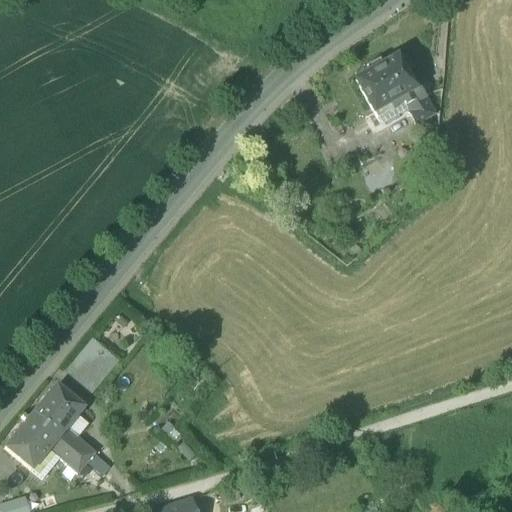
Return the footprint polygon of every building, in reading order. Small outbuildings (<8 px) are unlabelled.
[(407,113),(415,128),(416,127),(427,121),(434,117),(416,86),(413,88),(396,60),(382,68),(379,62),(366,69),(369,75),(355,83),(376,121),(402,106),(407,113)] [(380,129),(407,113),(402,106),(376,121),(380,129)] [(416,127),(420,135),(431,129),(427,121),(416,127)] [(91,341),(64,373),(92,397),(119,365),(91,341)] [(56,389),(30,420),(86,466),(93,457),(94,455),(76,440),(75,442),(64,433),(75,420),(83,411),(56,389)] [(77,476),(86,466),(30,420),(5,450),(32,473),(50,450),(61,459),(59,461),(77,476)] [(86,429),(75,420),(64,433),(75,442),(76,440),(86,429)] [(183,439),(168,424),(159,433),(175,448),(183,439)] [(42,482),(59,461),(61,459),(50,450),(32,473),(42,482)] [(108,470),(93,457),(86,466),(101,478),(108,470)] [(28,511),(25,499),(0,506),(0,511),(28,511)]
